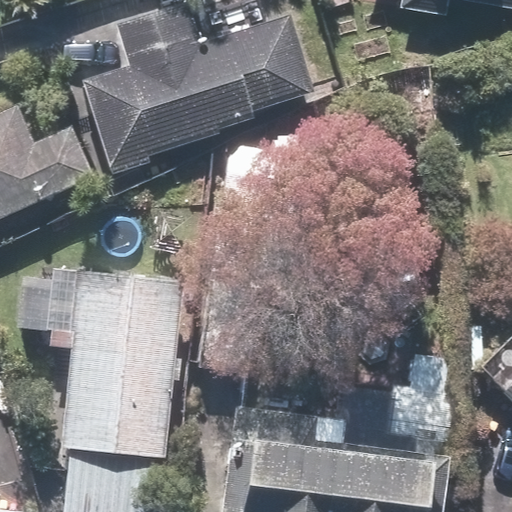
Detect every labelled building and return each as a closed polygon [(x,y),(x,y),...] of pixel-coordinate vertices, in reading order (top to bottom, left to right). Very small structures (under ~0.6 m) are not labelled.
[(67,87),(99,174),(251,118),(247,109),(306,87),(280,17),(198,47),(180,0),(170,0),(108,23),(124,66),(67,87)] [(511,0),(398,0),(398,9),(439,10),(439,0),(511,1),(511,0)] [(0,215),(85,176),(63,128),(27,145),(8,104),(0,108),(0,215)] [(338,139),(220,136),(218,221),(335,224),(338,139)] [(159,457),(173,283),(72,274),(58,449),(65,449),(59,511),(146,511),(151,456),(159,457)] [(511,372),(495,389),(511,405),(511,372)] [(233,411),(220,511),(437,511),(452,392),(389,384),(381,450),(307,441),(310,420),(233,411)]
